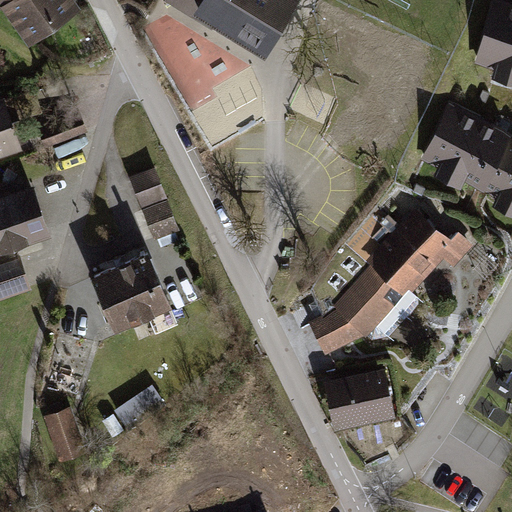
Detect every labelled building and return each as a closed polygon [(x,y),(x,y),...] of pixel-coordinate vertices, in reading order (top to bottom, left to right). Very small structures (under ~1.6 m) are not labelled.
[(5,0),(33,38),(79,5),(75,0),(0,0),(0,1),(1,0),(5,0)] [(166,0),(165,2),(213,31),(215,26),(269,59),(301,0),(166,0)] [(511,0),(491,0),(473,61),(493,67),(491,72),(511,78),(511,0)] [(363,136),(391,148),(430,58),(370,32),(357,63),(389,77),(363,136)] [(6,93),(0,94),(0,155),(24,148),(6,93)] [(511,129),(451,98),(420,159),(437,167),(434,173),(459,185),(462,178),(493,194),(490,199),(511,210),(511,129)] [(76,115),(42,129),(48,144),(83,130),(76,115)] [(154,168),(131,177),(153,235),(177,226),(154,168)] [(33,177),(0,188),(0,238),(3,247),(52,230),(33,177)] [(335,300),(305,314),(327,354),(369,335),(402,291),(415,285),(425,295),(475,242),(462,228),(454,234),(418,206),(375,261),(335,300)] [(145,254),(92,275),(114,328),(167,307),(145,254)] [(21,255),(0,261),(0,298),(32,288),(21,255)] [(387,362),(328,378),(341,425),(399,410),(387,362)] [(150,388),(114,409),(126,432),(163,409),(150,388)] [(70,403),(46,413),(63,456),(87,446),(70,403)]
